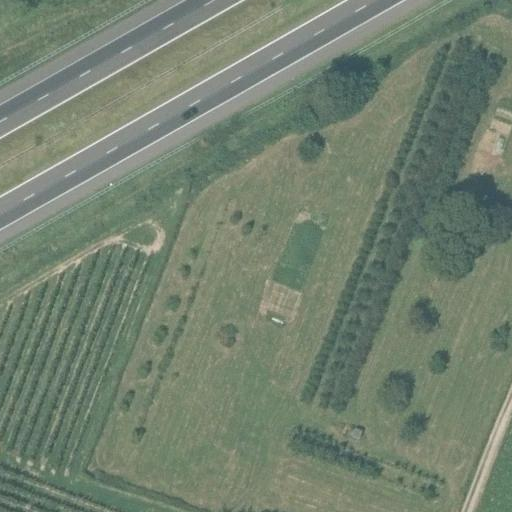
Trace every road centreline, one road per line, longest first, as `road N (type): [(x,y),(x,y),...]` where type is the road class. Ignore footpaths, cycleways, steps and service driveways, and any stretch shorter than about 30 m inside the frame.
road 1 (motorway): [(0,215),(373,0)]
road 2 (motorway): [(211,0),(0,120)]
road 3 (track): [(466,511),(511,395)]
